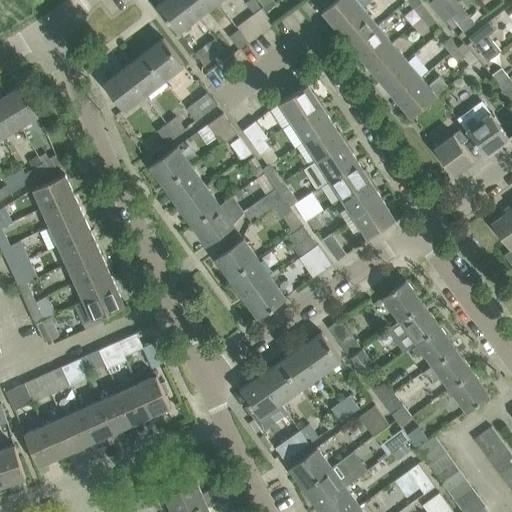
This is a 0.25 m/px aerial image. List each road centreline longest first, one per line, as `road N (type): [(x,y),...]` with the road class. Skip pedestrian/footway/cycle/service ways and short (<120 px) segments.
road 1 (residential): [(205,379),(51,24)]
road 2 (residential): [(433,222),(310,43),(223,107)]
road 3 (residential): [(205,379),(418,233)]
road 4 (residential): [(81,505),(230,437)]
road 5 (residential): [(418,233),(511,357)]
